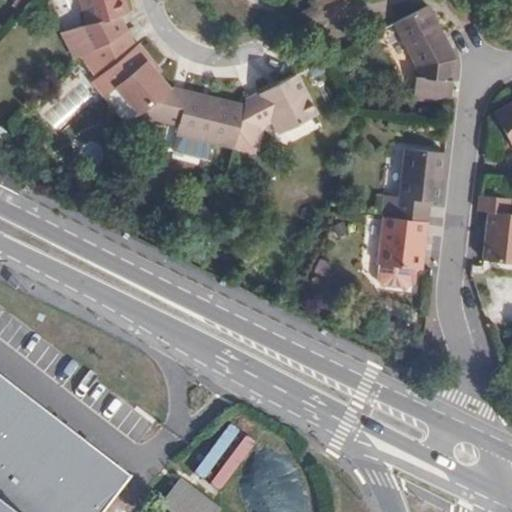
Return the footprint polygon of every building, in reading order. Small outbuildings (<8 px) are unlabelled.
[(120,0),(73,0),(81,28),(73,33),(85,56),(94,51),(123,34),(112,19),(117,17),(125,13),(120,0)] [(453,57),(443,38),(424,4),(393,20),(414,61),(411,92),(449,96),(453,57)] [(85,56),(73,33),(60,38),(73,63),(85,56)] [(129,50),(123,34),(94,51),(105,74),(96,81),(107,96),(112,92),(133,119),(166,92),(143,64),(141,65),(129,50)] [(316,116),(293,74),(241,102),(240,109),(236,125),(257,130),(270,123),(277,136),(316,116)] [(107,96),(96,81),(90,85),(101,100),(107,96)] [(230,147),(236,125),(240,109),(166,92),(133,119),(170,129),(170,133),(230,147)] [(511,102),(494,112),(511,145),(511,102)] [(390,218),(424,221),(426,199),(437,200),(443,151),(404,147),(398,197),(392,197),(390,218)] [(511,215),(506,215),(508,199),(478,196),(476,213),(486,214),(486,220),(481,261),(511,264),(511,215)] [(376,264),(419,269),(424,221),(390,218),(381,217),(376,264)] [(0,511),(108,511),(135,479),(0,375),(0,511)] [(179,475),(159,502),(173,511),(216,511),(221,506),(179,475)]
